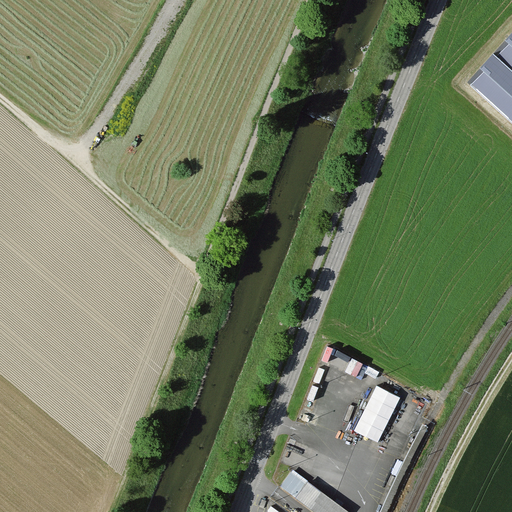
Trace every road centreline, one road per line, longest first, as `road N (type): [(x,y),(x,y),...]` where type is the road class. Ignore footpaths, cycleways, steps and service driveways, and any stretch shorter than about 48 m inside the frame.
road 1 (tertiary): [(238,511),(440,0)]
road 2 (track): [(0,97),(200,274),(113,511)]
road 3 (track): [(200,274),(309,0)]
road 4 (track): [(511,357),(429,511)]
